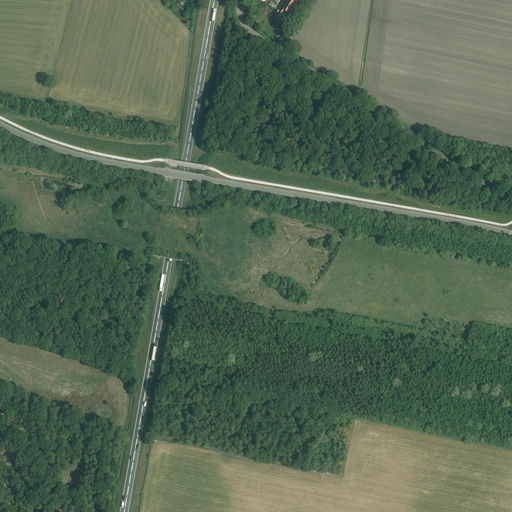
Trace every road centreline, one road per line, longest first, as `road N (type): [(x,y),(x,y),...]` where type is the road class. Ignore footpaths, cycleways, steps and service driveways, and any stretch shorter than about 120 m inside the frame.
road 1 (tertiary): [(511,234),(112,163),(0,124)]
road 2 (trunk): [(124,511),(214,0)]
road 3 (unclassified): [(511,200),(250,31),(239,12)]
road 4 (track): [(51,511),(20,480),(31,395)]
